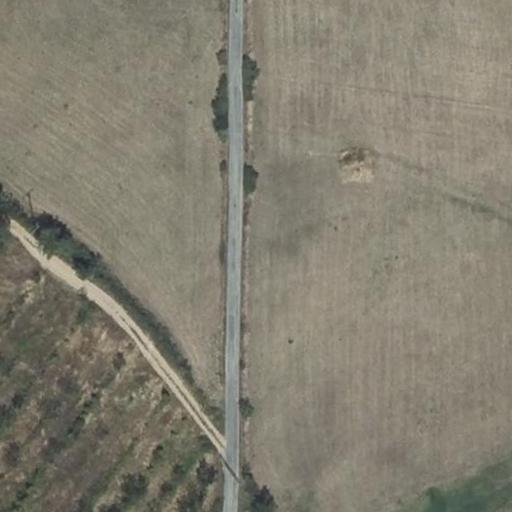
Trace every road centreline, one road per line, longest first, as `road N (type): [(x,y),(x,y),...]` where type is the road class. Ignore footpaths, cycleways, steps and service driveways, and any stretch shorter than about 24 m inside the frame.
road 1 (unclassified): [(238,0),(230,511)]
road 2 (track): [(0,221),(132,316),(191,390),(234,466)]
